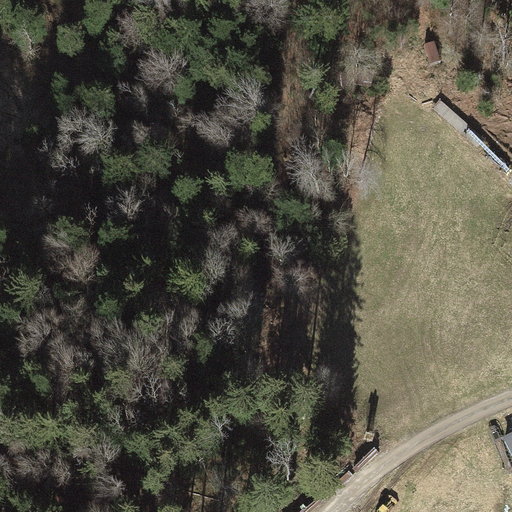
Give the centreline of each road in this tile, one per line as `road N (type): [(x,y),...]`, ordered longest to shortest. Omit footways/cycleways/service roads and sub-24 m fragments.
road 1 (track): [(511,396),(425,425),(299,511)]
road 2 (track): [(511,182),(387,59)]
